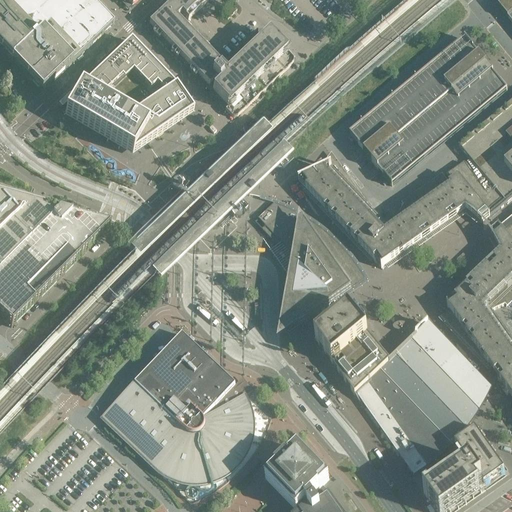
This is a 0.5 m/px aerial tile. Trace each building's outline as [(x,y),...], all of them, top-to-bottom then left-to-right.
[(0,0),(0,45),(16,63),(17,63),(44,91),(49,86),(114,25),(89,0),(0,0)] [(117,0),(128,11),(136,4),(135,0),(117,0)] [(175,0),(145,29),(230,118),(231,118),(232,119),(233,119),(234,119),(235,119),(236,119),(237,118),(292,65),(293,64),(293,63),(293,62),(293,61),(293,60),(292,59),(290,56),(270,36),(265,41),(256,32),(223,63),(178,17),(181,14),(188,21),(209,0),(175,0)] [(511,0),(507,0),(499,7),(498,8),(511,24),(511,0)] [(228,19),(229,18),(234,14),(237,11),(232,6),(222,15),(227,20),(228,19)] [(474,51),(465,40),(464,41),(447,56),(441,61),(434,66),(397,97),(391,102),(385,108),(384,108),(350,136),(392,187),(393,186),(392,186),(506,92),(507,91),(499,81),(479,57),(473,51),(474,51)] [(132,157),(193,115),(175,89),(131,42),(80,90),(65,117),(132,157)] [(482,225),(511,199),(511,102),(459,147),(468,158),(470,161),(465,165),(464,164),(449,175),(448,173),(402,205),(403,207),(389,230),(367,207),(334,159),(333,160),(330,161),(315,175),(298,183),(302,187),(306,191),(307,191),(314,198),(313,199),(314,199),(321,206),(320,207),(321,207),(328,214),(328,215),(329,214),(336,222),(335,222),(336,222),(336,223),(336,222),(343,230),(343,231),(344,230),(351,237),(350,238),(351,239),(351,238),(358,245),(358,246),(359,246),(366,253),(365,254),(366,254),(373,258),(371,261),(372,261),(373,261),(377,265),(377,264),(381,268),(381,269),(381,270),(386,266),(386,267),(387,266),(386,266),(395,260),(395,261),(395,260),(403,254),(404,254),(404,253),(412,247),(413,248),(413,247),(421,241),(422,242),(422,241),(430,235),(431,236),(431,235),(439,229),(440,229),(439,228),(448,223),(449,223),(448,222),(449,221),(451,216),(459,210),(464,211),(465,210),(472,215),(478,221),(482,225)] [(253,117),(242,128),(246,138),(250,136),(252,138),(263,128),(253,117)] [(253,145),(254,147),(259,151),(258,152),(259,153),(260,152),(265,158),(265,159),(266,159),(280,145),(276,142),(271,136),(266,131),(252,145),(252,146),(253,145)] [(284,149),(273,158),(273,159),(275,161),(273,165),(282,170),(294,159),(284,149)] [(241,156),(232,165),(245,178),(254,169),(241,156)] [(220,176),(200,196),(201,197),(189,208),(206,226),(215,217),(210,212),(233,190),(235,192),(247,180),(245,178),(232,165),(224,157),(212,168),(220,176)] [(0,318),(11,329),(110,229),(9,202),(5,201),(0,199),(0,318)] [(288,211),(274,206),(263,216),(263,215),(258,220),(259,221),(256,223),(255,223),(289,259),(274,346),(303,325),(342,297),(365,281),(357,269),(348,257),(338,246),(327,236),(315,227),(302,219),(288,211)] [(450,311),(442,319),(444,320),(443,321),(444,321),(451,328),(451,329),(451,328),(458,336),(458,337),(459,336),(466,344),(465,344),(466,344),(473,351),(473,352),(474,352),(481,359),(480,360),(481,360),(488,367),(488,368),(489,367),(490,369),(499,381),(500,382),(500,383),(501,383),(506,391),(506,392),(507,392),(511,399),(511,342),(499,324),(499,323),(498,322),(491,312),(505,306),(506,307),(511,301),(511,218),(498,230),(492,235),(491,236),(492,236),(494,240),(493,241),(494,241),(495,241),(498,247),(502,255),(495,262),(494,261),(494,262),(487,269),(486,269),(487,270),(479,277),(479,276),(478,277),(479,277),(471,284),(470,284),(471,285),(463,292),(463,291),(462,292),(463,292),(459,299),(456,297),(455,298),(456,298),(452,302),(452,303),(448,307),(448,306),(447,307),(450,311)] [(334,367),(355,396),(367,384),(368,385),(379,374),(378,374),(386,367),(385,366),(389,362),(370,338),(349,313),(315,341),(334,367)] [(399,455),(414,476),(426,468),(441,456),(454,443),(466,429),(478,409),(488,389),(480,386),(473,383),(478,379),(478,378),(429,328),(428,326),(428,325),(389,362),(385,366),(386,367),(378,374),(379,374),(368,385),(367,384),(355,396),(398,456),(399,455)] [(183,337),(180,339),(109,414),(108,412),(103,416),(105,418),(102,421),(156,472),(158,474),(160,475),(162,476),(163,478),(167,480),(169,481),(173,483),(177,484),(179,485),(181,485),(185,486),(189,487),(193,487),(197,487),(201,487),(205,486),(209,485),(213,484),(215,483),(219,482),(222,480),(226,478),(232,473),(237,469),(238,468),(240,466),(241,465),(242,463),(243,461),(244,460),(245,458),(246,456),(247,454),(248,453),(249,451),(250,449),(250,447),(251,445),(252,441),(252,439),(253,437),(253,435),(253,433),(253,431),(253,429),(253,427),(253,425),(253,423),(253,421),(252,419),(252,417),(252,415),(251,413),(250,411),(250,409),(249,407),(248,405),(247,403),(246,400),(244,398),(243,396),(242,394),(239,391),(237,388),(235,387),(221,373),(222,372),(220,371),(220,372),(183,337)] [(465,466),(428,492),(427,491),(424,494),(426,498),(436,511),(448,511),(504,473),(475,432),(455,446),(459,452),(456,453),(465,466)] [(340,511),(329,495),(328,495),(323,488),(329,482),(298,450),(265,481),(295,511),(340,511)]
